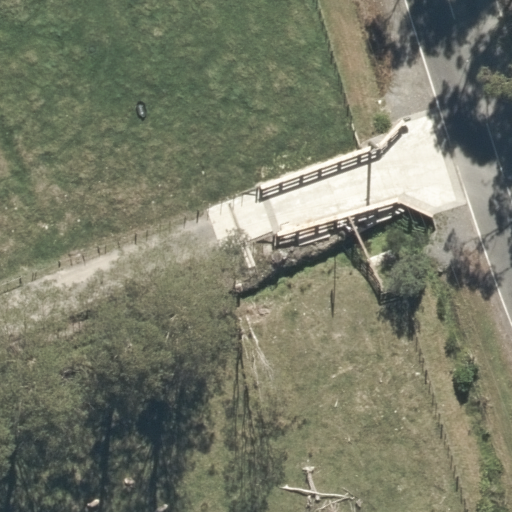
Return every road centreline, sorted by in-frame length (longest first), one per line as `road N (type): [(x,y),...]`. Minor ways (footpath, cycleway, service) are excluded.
road 1 (unknown): [(0,307),(347,169),(481,103)]
road 2 (residential): [(511,196),(450,0)]
